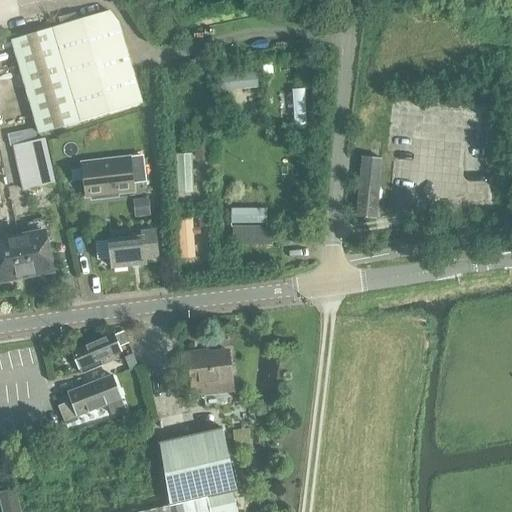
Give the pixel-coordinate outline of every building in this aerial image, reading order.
[(58,19),(60,25),(11,40),(39,134),(142,103),(118,24),(109,11),(77,20),(75,14),(58,19)] [(256,85),(255,73),(220,77),(222,88),(256,85)] [(187,78),(175,80),(178,127),(191,126),(187,78)] [(304,89),(292,90),(295,125),(306,125),(304,89)] [(10,147),(12,146),(37,139),(34,130),(7,136),(10,147)] [(45,138),(37,140),(37,139),(12,146),(22,191),(50,184),(56,183),(45,138)] [(210,144),(195,145),(195,160),(211,159),(210,144)] [(176,154),(178,193),(191,192),(189,154),(176,154)] [(145,181),(142,157),(82,164),(86,197),(91,196),(91,200),(105,199),(104,194),(133,191),(133,183),(145,181)] [(357,217),(377,218),(381,159),(361,158),(357,217)] [(300,161),(286,160),(287,192),(300,192),(300,161)] [(151,217),(149,198),(135,199),(137,219),(151,217)] [(265,208),(231,208),(231,223),(266,222),(265,208)] [(211,213),(198,214),(199,227),(212,227),(211,213)] [(191,218),(179,219),(180,256),(192,256),(191,218)] [(273,246),(274,225),(233,225),(233,246),(273,246)] [(155,230),(141,231),(142,237),(109,240),(112,268),(145,265),(145,259),(158,258),(155,230)] [(44,231),(16,237),(23,276),(52,270),(44,231)] [(0,281),(23,276),(16,237),(0,240),(0,281)] [(112,334),(72,350),(79,368),(82,374),(103,365),(100,359),(119,352),(117,346),(127,342),(123,334),(122,331),(113,335),(112,334)] [(209,349),(188,352),(188,355),(193,396),(233,392),(228,351),(210,353),(209,349)] [(133,354),(124,357),(130,369),(138,365),(136,360),(133,353),(133,354)] [(59,408),(64,421),(107,404),(112,416),(125,411),(121,399),(112,375),(68,392),(72,403),(59,408)] [(235,511),(231,492),(235,492),(220,429),(157,443),(171,506),(142,511),(235,511)] [(0,506),(1,511),(20,511),(15,489),(0,492),(0,506)]
